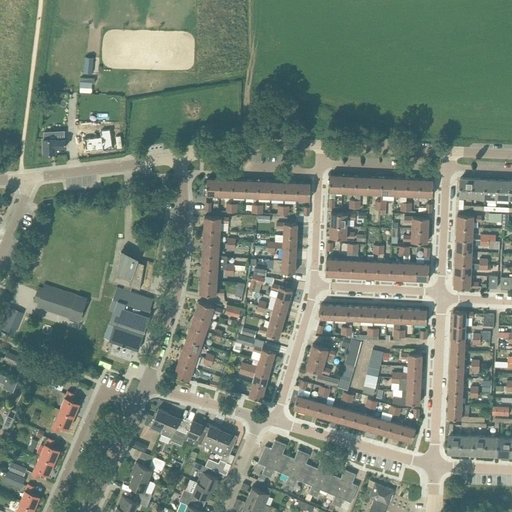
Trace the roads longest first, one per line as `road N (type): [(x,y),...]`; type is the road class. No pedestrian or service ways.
road 1 (residential): [(147,385),(176,293),(180,156)]
road 2 (residential): [(434,465),(441,296)]
road 3 (residential): [(434,465),(274,421)]
road 4 (residential): [(50,511),(103,390),(133,403)]
road 5 (unclassified): [(23,181),(180,156)]
road 6 (residential): [(274,421),(314,285)]
road 7 (unclassified): [(180,156),(320,145)]
road 8 (unclassified): [(320,145),(448,152)]
road 9 (residential): [(441,296),(314,285)]
road 10 (residential): [(447,170),(320,164)]
road 11 (residential): [(441,296),(447,170)]
